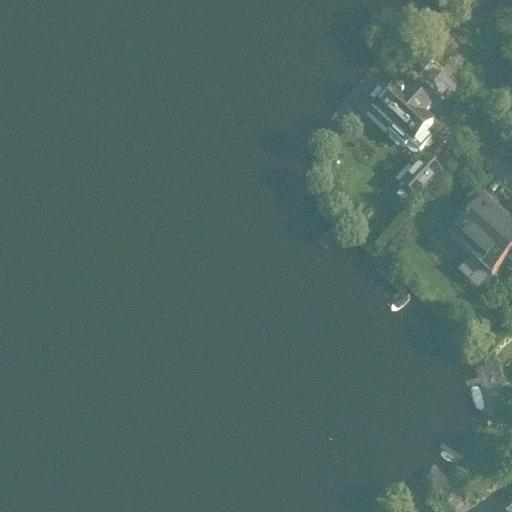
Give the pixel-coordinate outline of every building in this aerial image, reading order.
[(438,130),(424,118),(437,104),(450,90),(433,73),(419,87),(404,103),(390,90),(384,97),(383,95),(374,105),(375,107),(371,112),(391,130),(388,135),(391,138),(390,139),(400,148),(401,147),(404,150),(409,145),(419,155),(430,143),(428,140),(438,130)] [(416,204),(442,176),(424,160),(399,188),(416,204)] [(451,240),(471,259),(503,224),(484,206),(489,201),(479,192),(454,220),(462,228),(451,240)] [(511,232),(503,224),(471,259),(491,278),(503,265),(511,273),(511,272),(511,232)] [(456,493),(436,473),(426,483),(447,503),(456,493)]
